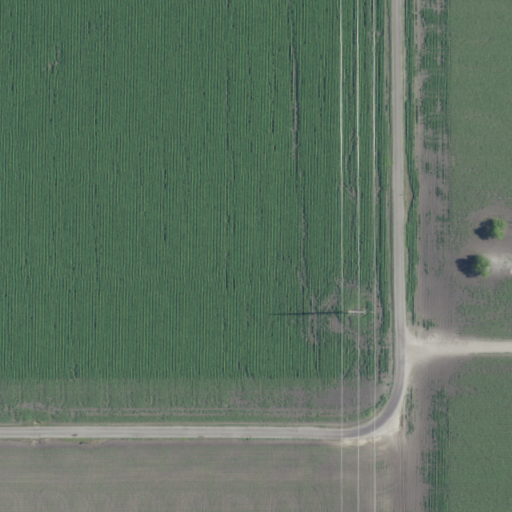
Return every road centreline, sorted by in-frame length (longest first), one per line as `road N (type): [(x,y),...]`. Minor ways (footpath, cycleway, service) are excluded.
road 1 (residential): [(409,0),(407,511)]
road 2 (residential): [(0,428),(370,428),(409,405)]
